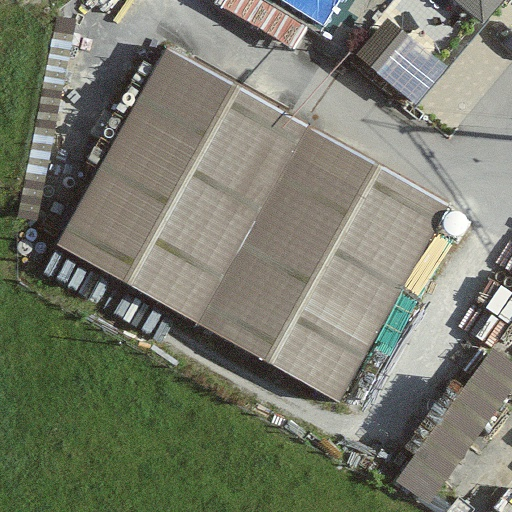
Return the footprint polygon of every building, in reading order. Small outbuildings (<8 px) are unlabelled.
[(481,0),(448,0),(467,16),(481,0)] [(357,58),(419,102),(450,59),(387,15),(357,58)] [(315,402),(428,208),(153,47),(39,241),(315,402)] [(511,352),(495,340),(392,474),(430,503),(511,395),(511,352)] [(191,511),(152,489),(194,418),(109,368),(24,511),(191,511)] [(511,511),(511,464),(477,511),(511,511)]
